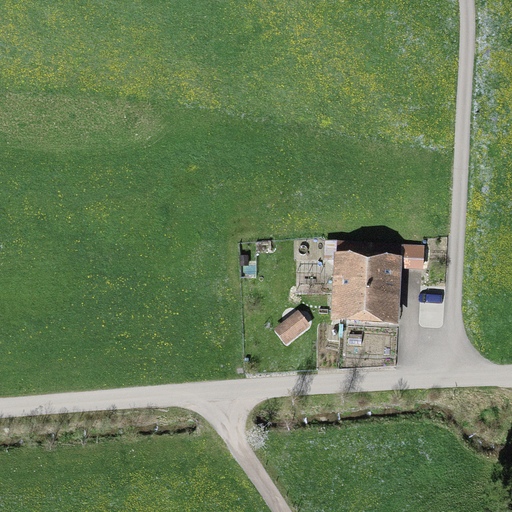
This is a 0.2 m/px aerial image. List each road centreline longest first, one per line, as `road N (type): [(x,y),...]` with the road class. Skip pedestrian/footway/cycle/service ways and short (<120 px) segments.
road 1 (unclassified): [(456,376),(0,408)]
road 2 (unclassified): [(456,376),(466,0)]
road 3 (track): [(281,511),(201,392)]
